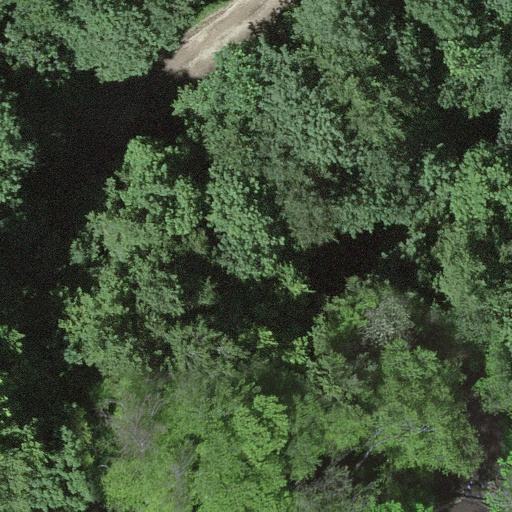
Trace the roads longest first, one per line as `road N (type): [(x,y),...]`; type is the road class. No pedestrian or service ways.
road 1 (track): [(81,511),(94,219),(140,102)]
road 2 (track): [(140,102),(271,0)]
road 3 (track): [(0,79),(62,112),(140,102)]
road 4 (track): [(75,0),(89,46),(140,102)]
